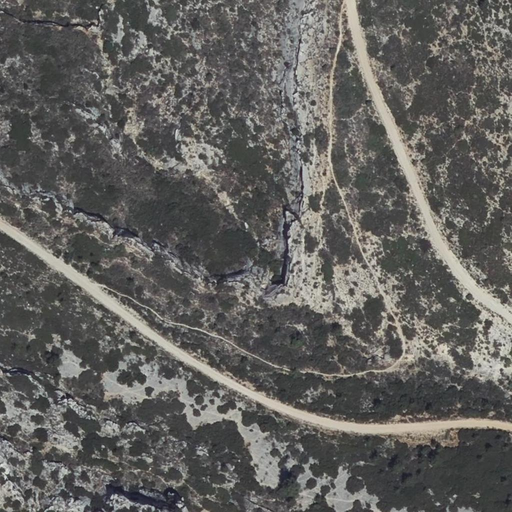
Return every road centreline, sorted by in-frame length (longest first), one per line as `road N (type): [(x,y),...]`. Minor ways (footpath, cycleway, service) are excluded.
road 1 (track): [(0,219),(23,227),(136,321),(260,398),(350,427),(489,420),(511,427)]
road 2 (track): [(511,315),(456,272),(432,231),(368,75),(350,0)]
